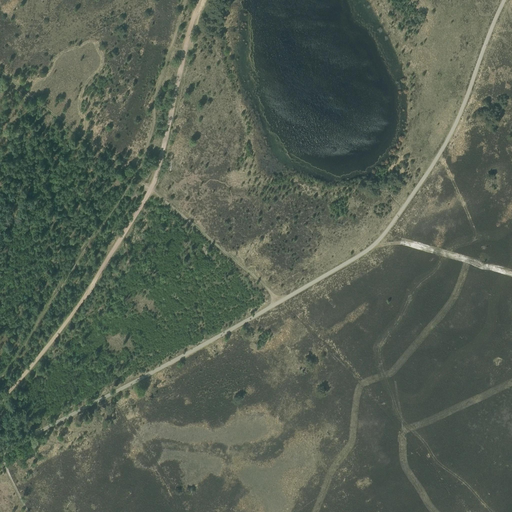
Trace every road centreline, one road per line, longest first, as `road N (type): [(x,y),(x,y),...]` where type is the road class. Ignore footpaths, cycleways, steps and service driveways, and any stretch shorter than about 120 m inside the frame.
road 1 (track): [(148,189),(0,401)]
road 2 (track): [(198,0),(148,189)]
